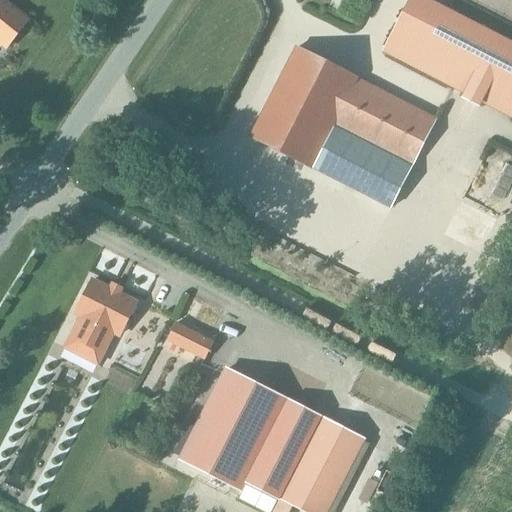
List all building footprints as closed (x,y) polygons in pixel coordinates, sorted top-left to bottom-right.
[(0,0),(0,44),(6,49),(29,21),(2,0),(0,0)] [(511,119),(511,44),(426,0),(410,0),(383,53),(511,119)] [(391,209),(435,124),(356,83),(358,80),(296,49),(251,138),(312,169),(312,168),(391,209)] [(511,175),(476,158),(467,177),(491,188),(488,194),(511,205),(511,175)] [(147,269),(114,252),(98,284),(92,281),(76,314),(81,317),(70,338),(103,355),(114,334),(119,336),(136,303),(131,301),(147,269)] [(202,353),(209,340),(176,324),(170,336),(202,353)] [(225,371),(180,460),(241,491),(245,482),(286,402),(225,371)] [(322,420),(286,402),(245,482),(281,500),(322,420)] [(327,511),(364,442),(322,420),(281,500),(303,511),(327,511)]
